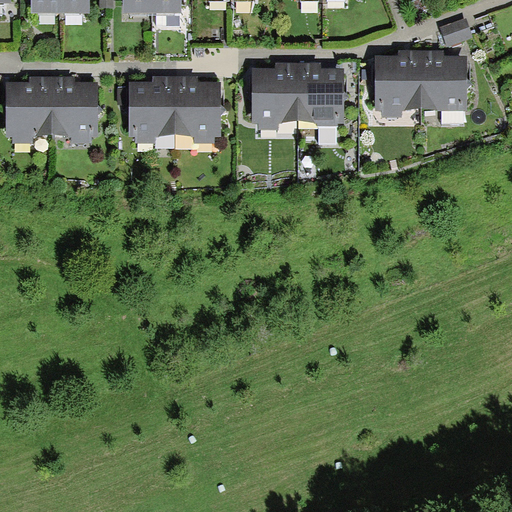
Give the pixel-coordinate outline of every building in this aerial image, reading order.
[(31,0),(31,12),(89,12),(88,0),(31,0)] [(122,0),(122,13),(182,14),(181,0),(122,0)] [(466,19),(441,28),(447,46),(473,37),(466,19)] [(402,57),(378,57),(376,110),(383,110),(383,117),(402,117),(402,108),(464,110),(466,58),(443,58),(443,50),(435,50),(406,49),(402,49),(402,57)] [(277,69),(252,69),(253,123),(260,123),(260,129),(278,129),(278,122),(315,121),(315,126),(338,126),(338,122),(344,122),(343,70),(322,70),(322,63),(310,63),(282,63),(277,63),(277,69)] [(30,84),(6,84),(7,139),(13,139),(13,145),(35,144),(35,136),(72,136),(72,143),(92,143),(92,134),(98,134),(98,84),(75,84),(75,76),(66,76),(38,77),(30,77),(30,84)] [(155,84),(130,84),(131,135),(136,135),(136,144),(157,144),(157,137),(193,137),(193,142),(214,142),(214,135),(221,135),(220,84),(200,84),(200,77),(190,77),(161,77),(155,77),(155,84)]
